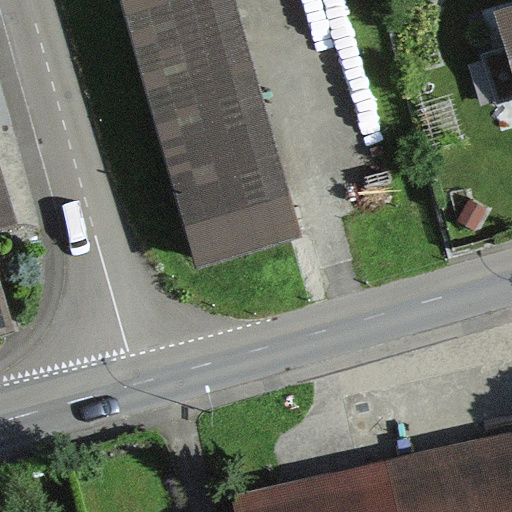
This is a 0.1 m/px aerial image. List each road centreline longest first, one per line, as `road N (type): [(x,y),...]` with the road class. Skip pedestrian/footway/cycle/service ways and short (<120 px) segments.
road 1 (unclassified): [(137,383),(30,0)]
road 2 (residential): [(511,280),(137,383)]
road 3 (residential): [(137,383),(0,420)]
